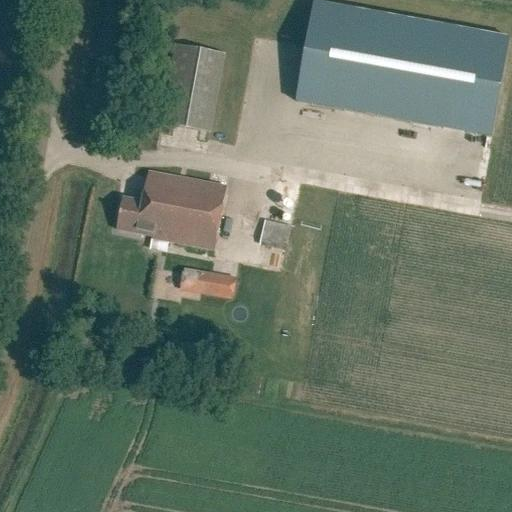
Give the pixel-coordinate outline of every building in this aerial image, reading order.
[(492,140),(510,38),(314,3),(295,104),(492,140)] [(212,133),(226,54),(173,45),(159,123),(212,133)] [(167,238),(166,242),(216,251),(228,187),(148,173),(143,201),(123,198),(117,230),(167,238)] [(259,247),(286,253),(292,227),(265,221),(259,247)] [(177,290),(228,299),(232,279),(180,270),(177,290)] [(207,369),(209,358),(197,356),(195,366),(207,369)]
